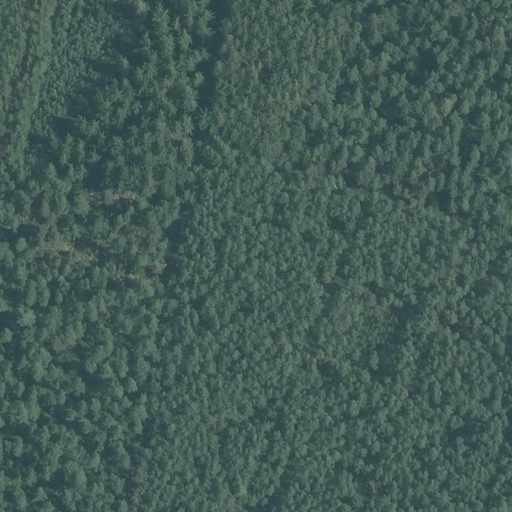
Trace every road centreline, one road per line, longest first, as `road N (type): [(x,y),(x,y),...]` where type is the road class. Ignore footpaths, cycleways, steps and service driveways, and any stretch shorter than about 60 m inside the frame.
road 1 (track): [(218,0),(129,511)]
road 2 (track): [(195,137),(511,235)]
road 3 (track): [(157,0),(79,132),(0,212)]
